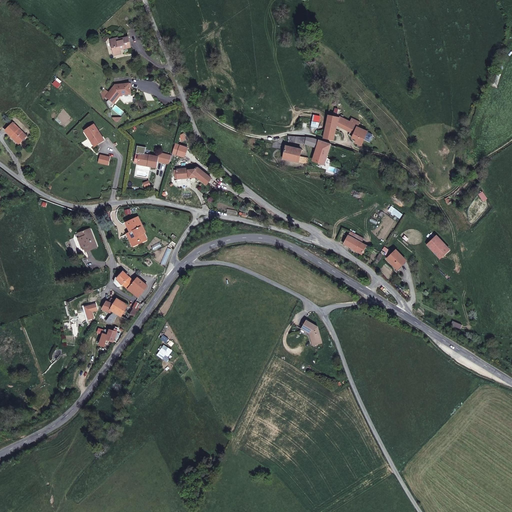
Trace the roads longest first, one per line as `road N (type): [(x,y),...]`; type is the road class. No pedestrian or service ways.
road 1 (track): [(179,93),(248,135),(288,134),(386,156),(437,200),(511,142)]
road 2 (unclassified): [(146,0),(208,153),(263,203),(330,246)]
road 3 (tertiary): [(0,453),(65,421),(101,383),(172,277)]
road 4 (unclassified): [(322,312),(420,511)]
road 5 (tertiary): [(189,259),(222,242),(264,239),(370,292)]
road 6 (unclassified): [(189,259),(241,268),(322,312)]
road 7 (unclassified): [(201,213),(330,246)]
